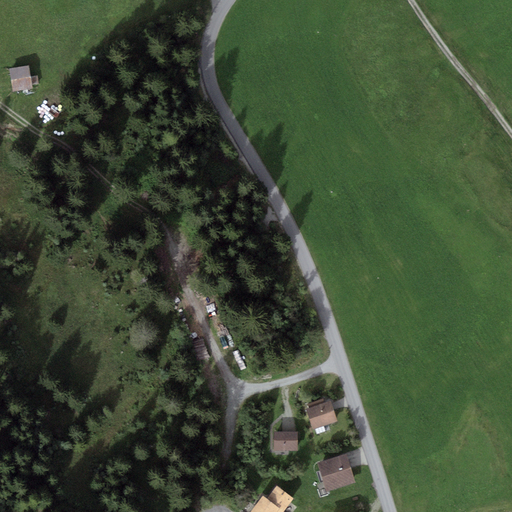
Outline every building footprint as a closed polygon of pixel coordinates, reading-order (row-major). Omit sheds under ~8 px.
[(29,66),(9,69),(12,92),(33,89),(32,85),(38,84),(37,76),(30,77),(29,66)] [(306,410),(313,430),(338,421),(330,401),(306,410)] [(298,432),(274,432),(274,451),(298,451),(298,432)] [(355,483),(345,454),(317,463),(326,492),(355,483)] [(277,486),(267,499),(280,508),(276,511),(283,511),(294,498),(277,486)] [(276,511),(280,508),(267,499),(263,496),(250,511),(276,511)]
